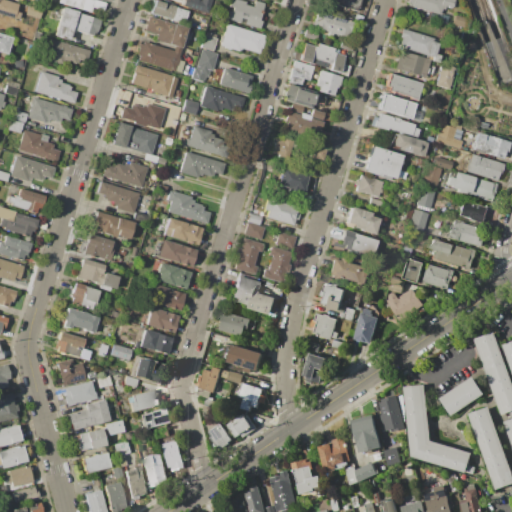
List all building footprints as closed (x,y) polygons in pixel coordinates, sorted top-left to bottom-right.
[(0,0),(16,4),(14,11),(19,13),(17,19),(0,13),(0,0)] [(57,0),(96,0),(104,2),(102,10),(91,7),(89,12),(57,2),(57,0)] [(152,0),(186,10),(184,19),(179,18),(177,23),(169,21),(170,19),(148,12),(152,0)] [(210,0),(206,13),(181,5),(183,0),(210,0)] [(226,10),(230,12),(232,7),(227,6),(229,0),(238,0),(244,2),(243,4),(252,7),(254,1),(263,3),(260,10),(261,10),(258,20),(261,21),(258,29),(224,18),(226,10)] [(327,0),(358,0),(356,11),(327,2),(327,0)] [(451,0),(450,7),(444,5),(443,9),(439,8),(438,15),(405,5),(406,0),(451,0)] [(27,4),(41,8),(38,18),(24,14),(27,4)] [(52,5),(61,8),(61,6),(77,11),(76,12),(99,20),(95,32),(93,31),(92,35),(71,29),(67,40),(52,35),(57,20),(48,17),(52,5)] [(315,11),(350,22),(349,28),(346,28),(343,36),(311,26),(315,11)] [(453,15),(451,24),(466,29),(469,19),(453,15)] [(148,16),(186,28),(179,48),(170,45),(154,40),(156,34),(144,30),(148,16)] [(225,23),(263,34),(257,54),(237,47),(236,50),(218,45),(225,23)] [(400,29),(398,37),(399,37),(397,46),(432,57),(436,43),(431,41),(432,38),(400,29)] [(0,33),(11,37),(6,54),(0,52),(0,33)] [(202,34),(215,38),(211,50),(199,47),(202,34)] [(49,38),(88,50),(85,61),(78,59),(76,64),(61,59),(60,64),(43,59),(49,38)] [(339,38),(351,42),(349,50),(336,47),(339,38)] [(138,44),(141,45),(142,42),(171,50),(173,46),(180,48),(177,58),(178,58),(177,60),(182,61),(179,72),(173,70),(173,71),(137,60),(138,57),(135,56),(138,44)] [(303,43),(315,47),(316,43),(332,48),(331,52),(343,55),(340,64),(348,66),(345,74),(328,69),(298,60),(303,43)] [(192,69),(193,69),(199,49),(215,53),(210,70),(207,70),(205,77),(203,76),(201,82),(189,78),(192,69)] [(393,68),(398,51),(429,60),(423,77),(393,68)] [(293,61),(311,66),(307,80),(302,78),(299,87),(287,83),(293,61)] [(453,67),(440,63),(434,85),(448,89),(453,67)] [(134,64),(171,76),(176,78),(170,97),(149,91),(149,89),(129,83),(134,64)] [(221,67),(250,76),(247,85),(248,85),(246,93),(216,85),(221,67)] [(318,70),(340,77),(337,85),(336,85),(335,88),(334,88),(332,96),(316,91),(318,86),(314,85),(318,70)] [(39,71),(56,76),(56,79),(59,80),(58,82),(67,85),(67,86),(69,86),(68,90),(75,92),(72,103),(33,91),(39,71)] [(387,73),(420,83),(415,100),(382,89),(387,73)] [(7,80),(18,84),(14,96),(3,93),(7,80)] [(282,90),(283,90),(285,84),(317,93),(314,103),(311,102),(310,104),(308,104),(307,108),(281,100),(282,96),(280,95),(282,90)] [(203,86),(236,95),(233,106),(230,105),(229,110),(217,107),(215,111),(197,106),(203,86)] [(381,93),(377,108),(409,119),(413,103),(381,93)] [(327,96),(339,100),(336,110),(324,106),(327,96)] [(32,97),(70,109),(67,120),(60,117),(58,121),(48,118),(47,122),(44,120),(43,123),(25,117),(32,97)] [(183,99),(196,103),(193,114),(179,110),(183,99)] [(121,107),(128,109),(130,103),(140,107),(141,104),(145,106),(145,103),(163,108),(157,129),(144,124),(143,126),(132,123),(133,121),(118,117),(121,107)] [(299,113),(288,110),(290,103),(301,107),(299,113)] [(310,109),(322,113),(320,120),(308,116),(310,109)] [(11,110),(25,113),(23,122),(9,119),(11,110)] [(286,111),(321,122),(316,139),(281,128),(286,111)] [(412,124),(377,113),(376,117),(371,116),(368,125),(384,130),(385,128),(415,137),(417,129),(411,127),(412,124)] [(8,119),(21,123),(18,133),(5,129),(8,119)] [(116,122),(129,126),(128,126),(155,134),(149,154),(156,156),(154,163),(142,159),(144,153),(122,147),(122,148),(109,144),(116,122)] [(432,141),(438,123),(453,128),(450,137),(459,140),(457,149),(432,141)] [(184,138),(187,139),(191,126),(209,131),(208,133),(212,134),(211,137),(219,139),(219,140),(221,141),(220,145),(228,147),(224,157),(185,145),(186,145),(183,144),(184,138)] [(22,130),(47,137),(45,142),(52,144),(50,149),(58,151),(54,162),(16,150),(22,130)] [(474,132),(470,149),(502,159),(508,142),(474,132)] [(394,133),(425,142),(420,157),(389,147),(394,133)] [(290,140),(285,157),(269,152),(274,135),(290,140)] [(323,149),(320,160),(310,157),(313,146),(323,149)] [(370,146),(400,155),(392,180),(362,171),(370,146)] [(183,151),(222,163),(219,174),(212,172),(210,177),(195,172),(194,177),(177,172),(183,151)] [(468,154),(501,164),(496,181),(462,171),(468,154)] [(7,176),(13,155),(53,167),(49,178),(42,176),(41,179),(39,178),(39,180),(30,177),(29,179),(25,178),(25,181),(7,176)] [(434,156),(431,165),(448,170),(450,161),(434,156)] [(104,163),(112,166),(113,162),(123,165),(123,162),(129,164),(129,162),(146,167),(140,186),(100,175),(104,163)] [(439,168),(427,165),(421,184),(434,188),(439,168)] [(275,174),(278,175),(280,168),(305,176),(301,188),(302,188),(301,193),(299,193),(298,196),(286,192),(287,188),(272,184),(275,174)] [(452,171),(495,183),(489,202),(454,192),(455,189),(447,187),(452,171)] [(358,174),(353,190),(376,197),(380,181),(358,174)] [(98,181),(137,193),(131,213),(113,208),(114,206),(111,205),(112,202),(102,199),(103,195),(95,192),(98,181)] [(414,204),(427,209),(433,191),(419,187),(414,204)] [(6,196),(11,198),(12,195),(15,196),(17,188),(43,196),(39,208),(36,207),(35,213),(27,210),(27,211),(9,205),(9,203),(4,201),(6,196)] [(167,190),(189,197),(188,198),(192,200),(191,203),(202,206),(200,210),(208,212),(205,223),(165,211),(168,201),(164,199),(167,190)] [(369,198),(383,202),(380,211),(367,207),(369,198)] [(265,199),(269,200),(269,199),(296,207),(294,213),(297,214),(295,219),(293,219),(291,225),(264,217),(266,210),(262,209),(265,199)] [(486,208),(482,223),(455,215),(460,200),(486,208)] [(0,206),(13,210),(12,213),(36,220),(34,228),(33,228),(30,237),(5,229),(2,228),(2,227),(0,226),(0,206)] [(348,207),(368,213),(367,216),(376,218),(371,234),(342,225),(348,207)] [(426,213),(412,209),(406,228),(420,232),(426,213)] [(94,210),(116,217),(115,218),(131,223),(126,239),(113,235),(113,237),(107,235),(107,234),(97,231),(97,232),(95,232),(95,230),(88,228),(94,210)] [(247,213),(259,216),(257,225),(245,221),(247,213)] [(166,218),(200,228),(195,245),(161,234),(166,218)] [(451,219),(446,236),(480,247),(485,229),(451,219)] [(245,222),(262,227),(259,239),(242,234),(245,222)] [(342,230),(374,240),(369,255),(342,248),(343,245),(339,244),(340,240),(338,239),(342,230)] [(277,231),(294,236),(290,249),(273,244),(277,231)] [(87,234),(110,241),(108,248),(112,249),(108,261),(81,253),(87,234)] [(0,242),(1,243),(4,235),(29,243),(25,256),(22,255),(20,260),(0,254),(0,242)] [(236,256),(234,256),(236,249),(238,250),(241,238),(262,244),(259,252),(256,251),(251,265),(254,266),(252,274),(232,268),(236,256)] [(430,238),(474,250),(469,269),(433,258),(435,250),(427,248),(430,238)] [(161,239),(194,249),(189,267),(155,256),(161,239)] [(270,256),(265,254),(268,246),(289,252),(285,263),(288,264),(285,273),(283,272),(279,283),(259,277),(262,268),(266,269),(270,256)] [(326,274),(331,258),(337,260),(338,256),(366,265),(360,284),(326,274)] [(77,267),(79,263),(80,258),(102,265),(100,272),(102,273),(102,272),(116,277),(112,288),(84,279),(84,281),(73,278),(77,267)] [(407,258),(422,263),(415,283),(401,279),(407,258)] [(0,259),(22,266),(18,278),(12,277),(11,281),(0,277),(0,259)] [(157,272),(156,271),(158,263),(189,272),(183,289),(154,280),(157,272)] [(426,264),(452,271),(446,289),(421,281),(426,264)] [(236,276),(257,282),(254,292),(274,298),(269,314),(247,308),(248,305),(234,300),(235,298),(230,296),(236,276)] [(390,278),(387,289),(399,293),(403,281),(390,278)] [(69,293),(72,283),(97,291),(93,301),(95,302),(94,306),(90,305),(88,309),(69,303),(71,297),(68,296),(69,293)] [(149,283),(183,293),(177,311),(144,300),(149,283)] [(322,283),(330,286),(330,284),(335,286),(335,287),(343,290),(337,310),(320,303),(322,296),(318,295),(322,283)] [(0,286),(14,291),(11,302),(8,301),(6,307),(0,304),(0,286)] [(410,288),(421,305),(398,321),(385,300),(388,298),(387,297),(387,294),(389,293),(393,293),(397,299),(399,298),(398,296),(410,288)] [(149,307),(176,315),(171,333),(144,324),(149,307)] [(62,314),(63,315),(65,308),(96,318),(91,332),(69,325),(68,328),(60,326),(62,321),(60,320),(62,314)] [(352,338),(369,343),(376,318),(371,316),(372,314),(370,313),(371,310),(362,308),(361,313),(360,313),(352,338)] [(222,311),(249,319),(246,328),(244,327),(241,336),(217,329),(222,311)] [(315,313),(322,315),(323,314),(328,316),(328,317),(335,319),(329,339),(319,336),(320,335),(312,332),(315,321),(313,321),(315,313)] [(142,330),(170,338),(168,344),(167,344),(165,354),(137,346),(142,330)] [(55,340),(56,340),(57,336),(59,332),(83,339),(77,358),(55,351),(56,346),(54,345),(55,340)] [(511,419),(510,413),(502,416),(475,339),(494,332),(511,383),(511,444),(504,422),(511,419)] [(207,341),(214,343),(212,350),(205,348),(207,341)] [(319,345),(308,341),(306,350),(316,352),(319,345)] [(511,341),(511,370),(503,345),(511,341)] [(130,349),(126,360),(108,354),(112,343),(130,349)] [(231,344),(261,353),(256,370),(250,368),(249,373),(242,371),(243,366),(226,361),(231,344)] [(308,353),(325,358),(317,384),(300,381),(308,353)] [(68,360),(69,365),(79,363),(83,379),(60,385),(55,363),(68,360)] [(136,362),(140,363),(141,360),(160,366),(158,371),(162,372),(158,384),(135,377),(137,370),(134,369),(136,362)] [(0,366),(5,365),(8,378),(5,379),(7,386),(0,387),(0,366)] [(203,369),(210,372),(211,367),(219,369),(212,392),(210,391),(207,399),(195,395),(203,369)] [(228,372),(226,378),(219,376),(221,369),(228,372)] [(242,374),(239,384),(226,380),(226,378),(228,372),(229,370),(242,374)] [(124,376),(135,379),(133,387),(132,386),(131,389),(128,388),(129,386),(122,383),(124,376)] [(472,377),(484,394),(452,416),(440,399),(472,377)] [(89,381),(91,392),(92,392),(94,398),(65,405),(61,387),(89,381)] [(240,383),(261,389),(259,395),(265,396),(263,403),(257,402),(255,407),(249,406),(248,411),(239,408),(242,398),(242,397),(236,396),(240,383)] [(411,457),(404,387),(424,385),(429,441),(471,453),(467,465),(475,467),(473,475),(411,457)] [(132,401),(130,395),(151,390),(154,400),(157,399),(158,404),(130,411),(128,402),(132,401)] [(0,394),(7,393),(10,405),(14,404),(16,410),(12,411),(13,417),(0,420),(0,394)] [(377,399),(395,395),(404,428),(384,433),(377,399)] [(84,410),(83,404),(102,399),(107,420),(93,424),(93,425),(71,430),(67,414),(84,410)] [(166,408),(169,423),(142,429),(139,414),(166,408)] [(488,408),(511,477),(511,483),(495,489),(469,414),(488,408)] [(242,413),(251,427),(240,434),(239,433),(232,438),(224,425),(242,413)] [(350,420),(371,414),(380,447),(358,453),(350,420)] [(118,420),(121,431),(105,435),(102,424),(118,420)] [(219,423),(230,440),(227,442),(227,444),(218,450),(209,437),(210,436),(207,431),(219,423)] [(0,427),(9,425),(9,426),(15,425),(19,440),(9,443),(0,445),(0,427)] [(99,428),(103,444),(88,448),(87,447),(77,450),(73,435),(99,428)] [(166,429),(168,436),(156,439),(154,432),(166,429)] [(317,446),(328,443),(328,441),(342,437),(348,461),(334,465),(335,467),(323,471),(317,446)] [(176,440),(183,467),(171,470),(170,466),(167,467),(161,444),(176,440)] [(117,466),(111,444),(124,441),(127,453),(121,454),(124,465),(117,466)] [(0,449),(15,446),(15,448),(21,446),(25,462),(0,467),(0,449)] [(383,450),(395,447),(400,462),(386,465),(383,450)] [(104,452),(108,467),(84,473),(83,470),(80,458),(104,452)] [(142,458),(158,453),(165,479),(157,481),(158,485),(150,487),(142,458)] [(289,462),(304,459),(305,462),(309,461),(311,469),(309,469),(311,477),(317,476),(320,486),(312,488),(312,490),(298,494),(289,462)] [(370,462),(354,470),(353,466),(344,469),(348,485),(357,482),(378,472),(372,461),(370,462)] [(6,472),(6,471),(26,465),(30,481),(10,486),(8,482),(6,482),(4,473),(6,472)] [(118,466),(121,478),(112,480),(109,469),(118,466)] [(139,466),(146,493),(138,495),(139,498),(130,501),(122,470),(139,466)] [(278,472),(286,470),(295,507),(275,511),(273,502),(274,502),(268,478),(279,475),(278,472)] [(117,482),(123,507),(117,509),(117,510),(109,511),(102,485),(117,482)] [(472,484),(480,511),(460,511),(458,501),(465,498),(463,491),(467,490),(466,486),(472,484)] [(424,511),(449,511),(443,485),(421,490),(426,510),(424,510),(424,511)] [(32,486),(33,492),(36,491),(37,496),(12,502),(10,492),(32,486)] [(249,488),(256,486),(263,511),(249,511),(244,493),(250,491),(249,488)] [(98,490),(104,511),(88,511),(84,494),(98,490)] [(371,494),(377,492),(380,503),(374,504),(371,494)] [(231,511),(245,511),(241,493),(234,495),(235,498),(229,500),(231,511)] [(349,497),(355,496),(358,506),(352,508),(349,497)] [(329,501),(334,499),(337,509),(331,511),(329,501)] [(395,511),(392,499),(385,501),(385,499),(382,500),(385,511),(395,511)] [(400,511),(399,506),(420,501),(422,510),(424,510),(424,511),(400,511)] [(41,511),(11,511),(11,509),(38,502),(41,511)] [(366,511),(363,504),(370,502),(372,511),(366,511)]
